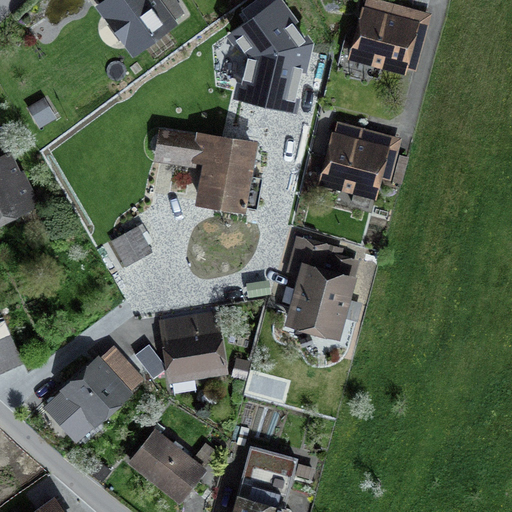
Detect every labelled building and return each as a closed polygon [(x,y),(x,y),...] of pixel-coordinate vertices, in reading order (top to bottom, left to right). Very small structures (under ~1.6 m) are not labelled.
[(158,0),(116,0),(102,10),(140,63),(182,33),(158,0)] [(311,44),(280,0),(278,0),(233,34),(251,58),(240,99),(296,112),(311,44)] [(434,18),(368,2),(352,65),(418,82),(434,18)] [(399,140),(339,126),(324,190),(385,204),(399,140)] [(262,146),(158,129),(153,160),(208,169),(203,199),(252,206),(262,146)] [(4,149),(0,151),(0,217),(29,204),(4,149)] [(140,233),(116,245),(128,270),(153,257),(140,233)] [(369,256),(298,239),(288,278),(301,281),(289,328),(347,343),(369,256)] [(222,317),(161,326),(169,382),(231,373),(222,317)] [(0,333),(0,372),(22,364),(11,336),(2,339),(0,333)] [(113,347),(66,393),(102,430),(149,384),(113,347)] [(212,471),(160,431),(132,468),(184,508),(212,471)] [(303,461),(254,449),(238,511),(297,511),(291,510),(303,461)] [(69,511),(59,498),(40,511),(69,511)]
